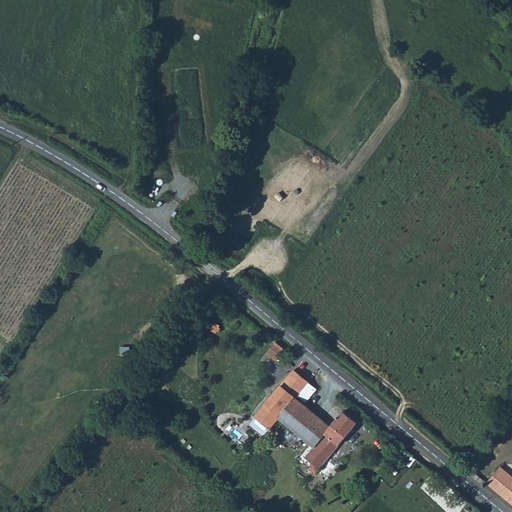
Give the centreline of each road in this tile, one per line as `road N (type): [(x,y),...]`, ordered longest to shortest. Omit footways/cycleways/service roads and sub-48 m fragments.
road 1 (tertiary): [(504,511),(119,197),(0,127)]
road 2 (track): [(0,116),(125,172),(137,149),(138,0)]
